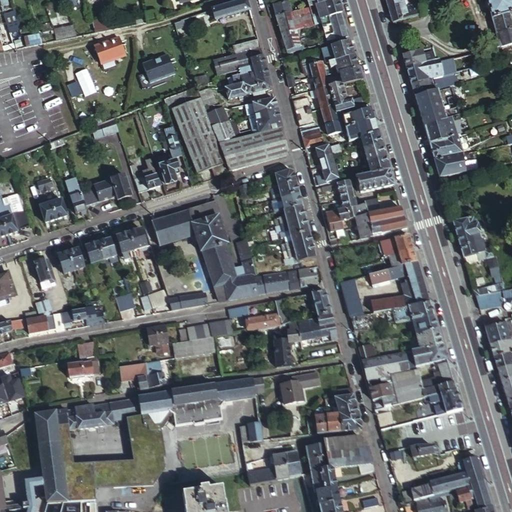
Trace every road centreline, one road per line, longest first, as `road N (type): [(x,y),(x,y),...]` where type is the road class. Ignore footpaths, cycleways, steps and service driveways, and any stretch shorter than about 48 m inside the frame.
road 1 (secondary): [(352,0),(507,511)]
road 2 (secondary): [(511,466),(371,0)]
road 3 (unclassified): [(349,359),(34,412),(0,425)]
road 4 (residential): [(0,347),(320,287)]
road 5 (unclassified): [(296,161),(0,259)]
road 6 (residential): [(253,0),(296,161)]
road 7 (residential): [(349,359),(392,511)]
road 8 (unknown): [(147,504),(181,450),(253,454)]
road 9 (residential): [(329,285),(296,161)]
